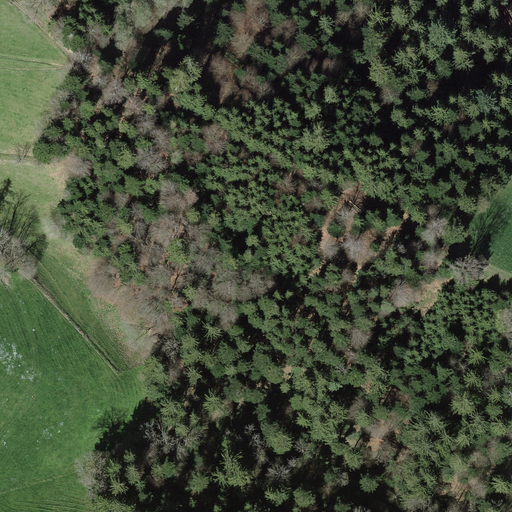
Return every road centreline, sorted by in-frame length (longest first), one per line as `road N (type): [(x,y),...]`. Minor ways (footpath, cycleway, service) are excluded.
road 1 (track): [(0,152),(273,191),(337,191),(424,227),(442,222),(451,207),(443,180),(391,129),(349,52),(282,0)]
road 2 (track): [(337,191),(217,133),(14,0)]
road 3 (track): [(185,0),(200,31),(357,179),(354,197)]
road 4 (track): [(391,511),(289,438),(226,408)]
road 5 (track): [(0,430),(34,376),(35,349),(0,259)]
